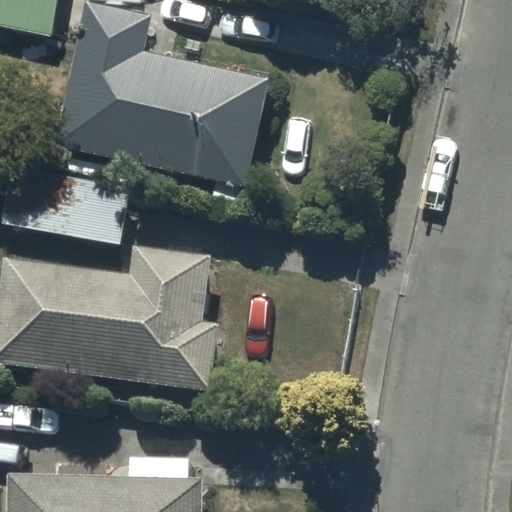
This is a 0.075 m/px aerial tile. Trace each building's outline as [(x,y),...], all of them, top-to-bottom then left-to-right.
[(64,0),(0,0),(0,19),(58,31),(64,0)] [(155,11),(100,0),(93,0),(63,143),(251,182),(273,77),(147,50),(155,11)] [(129,180),(46,172),(41,231),(123,239),(129,180)] [(138,269),(11,255),(0,331),(0,359),(213,384),(220,317),(207,316),(214,252),(141,244),(138,269)] [(131,469),(4,468),(4,504),(11,504),(11,511),(205,511),(206,473),(193,473),(193,454),(131,454),(131,469)]
